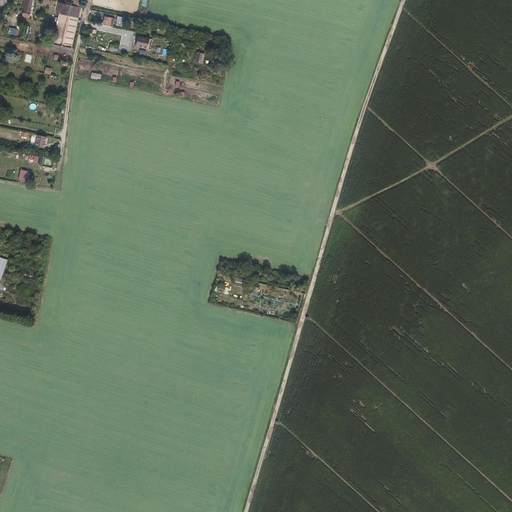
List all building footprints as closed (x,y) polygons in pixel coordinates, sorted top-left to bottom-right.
[(80,8),(62,4),(59,19),(77,23),(80,8)] [(110,26),(112,18),(105,16),(104,25),(110,26)] [(74,38),(77,23),(59,19),(56,34),(74,38)] [(74,38),(56,34),(54,34),(53,39),(73,43),(74,38)] [(196,52),(195,62),(204,62),(204,52),(196,52)] [(92,72),(90,77),(100,80),(102,74),(92,72)] [(47,137),(38,135),(35,147),(44,148),(47,137)] [(33,161),(41,163),(42,157),(34,155),(33,161)] [(25,181),(26,171),(20,170),(18,180),(25,181)] [(8,258),(0,255),(0,272),(4,273),(8,258)] [(236,277),(234,285),(244,287),(246,280),(236,277)]
